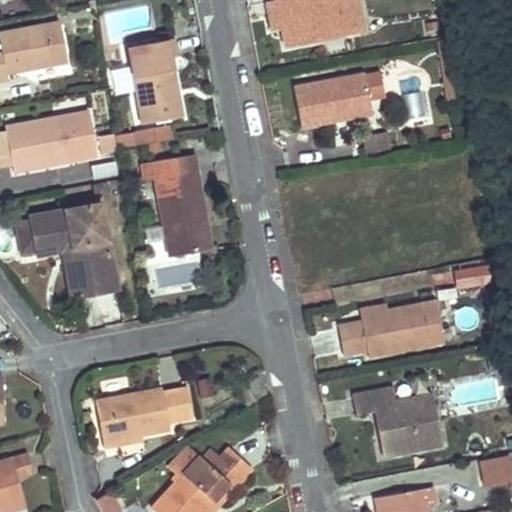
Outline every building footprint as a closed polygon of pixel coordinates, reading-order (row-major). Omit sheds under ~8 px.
[(278,4),(277,0),(270,0),(276,29),(283,28),(280,14),(278,4)] [(277,0),(278,4),(280,14),(283,28),(286,47),(352,35),(345,0),(277,0)] [(345,0),(352,35),(362,33),(356,0),(345,0)] [(0,51),(0,80),(9,79),(8,71),(67,61),(59,20),(0,30),(3,51),(0,51)] [(177,55),(174,38),(130,47),(143,122),(183,115),(173,56),(177,55)] [(445,39),(436,40),(445,89),(455,87),(445,39)] [(378,70),(364,73),(369,98),(383,95),(378,70)] [(292,87),(301,128),(351,118),(349,109),(370,104),(369,98),(364,73),(292,87)] [(455,87),(445,89),(448,102),(457,100),(455,87)] [(349,109),(351,118),(372,114),(370,104),(349,109)] [(100,158),(90,110),(5,127),(5,132),(0,132),(0,167),(12,166),(13,168),(77,156),(78,163),(100,158)] [(170,123),(145,129),(148,143),(172,137),(170,123)] [(145,129),(136,131),(139,145),(148,143),(145,129)] [(114,134),(99,136),(102,157),(117,154),(114,134)] [(386,135),(366,139),(369,154),(389,150),(386,135)] [(77,156),(13,168),(14,176),(78,163),(77,156)] [(168,259),(212,251),(198,170),(154,178),(168,259)] [(122,179),(59,190),(61,199),(123,188),(122,179)] [(102,201),(90,203),(93,224),(106,222),(102,201)] [(116,275),(106,222),(93,224),(90,203),(31,214),(31,216),(38,254),(38,256),(62,251),(73,248),(78,282),(116,275)] [(38,254),(31,216),(20,218),(27,256),(38,254)] [(78,282),(73,248),(62,251),(71,298),(78,282)] [(454,269),(455,285),(480,283),(479,267),(454,269)] [(118,289),(116,275),(78,282),(71,298),(118,289)] [(357,306),(359,314),(386,310),(385,302),(357,306)] [(365,356),(429,345),(421,304),(386,310),(359,314),(360,320),(338,324),(343,354),(364,351),(365,356)] [(258,377),(247,383),(257,400),(268,393),(258,377)] [(193,416),(188,386),(163,391),(162,387),(95,398),(104,446),(121,443),(120,437),(143,433),(169,429),(168,421),(193,416)] [(441,445),(432,395),(395,401),(393,389),(352,397),(355,415),(373,412),(383,410),(385,420),(381,427),(376,428),(379,440),(389,438),(392,454),(441,445)] [(385,420),(383,410),(373,412),(376,428),(381,427),(385,420)] [(121,443),(143,438),(143,433),(120,437),(121,443)] [(389,438),(379,440),(381,456),(392,454),(389,438)] [(198,453),(189,443),(161,474),(171,484),(198,453)] [(209,443),(200,454),(211,466),(221,455),(209,443)] [(255,468),(231,446),(223,456),(221,455),(211,466),(200,454),(198,453),(171,484),(149,507),(154,511),(205,511),(206,511),(231,484),(236,488),(255,468)] [(508,452),(476,455),(479,483),(511,480),(508,452)] [(26,454),(10,459),(15,479),(32,475),(26,454)] [(15,479),(10,459),(0,462),(0,511),(11,508),(4,483),(15,479)] [(23,505),(15,479),(4,483),(11,508),(23,505)] [(231,484),(206,511),(215,511),(236,488),(231,484)] [(114,488),(95,495),(100,511),(112,511),(121,509),(114,488)] [(376,511),(423,511),(422,509),(432,507),(429,488),(374,498),(376,511)]
